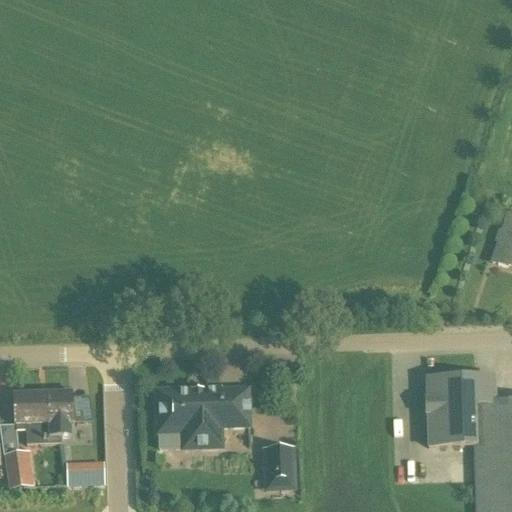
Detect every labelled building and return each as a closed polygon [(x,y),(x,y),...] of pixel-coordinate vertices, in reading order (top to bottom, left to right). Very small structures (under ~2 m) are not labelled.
[(511,218),(507,217),(491,265),(511,272),(511,218)] [(426,383),(428,451),(473,450),(474,511),(511,511),(511,404),(494,405),(493,380),(426,383)] [(47,448),(59,448),(59,441),(70,441),(70,427),(72,427),(71,397),(69,397),(69,390),(52,391),(52,397),(46,398),(47,448)] [(47,448),(46,398),(34,398),(34,392),(15,392),(15,399),(13,399),(14,429),(25,429),(26,448),(47,448)] [(159,453),(182,452),(182,453),(222,452),(221,432),(249,431),(248,393),(219,394),(219,392),(202,392),(203,395),(190,396),(190,393),(155,394),(157,437),(159,437),(159,453)] [(8,493),(34,490),(30,454),(4,456),(8,493)] [(67,491),(87,490),(86,467),(66,467),(67,491)] [(282,493),(292,492),(292,473),(281,474),(282,493)]
